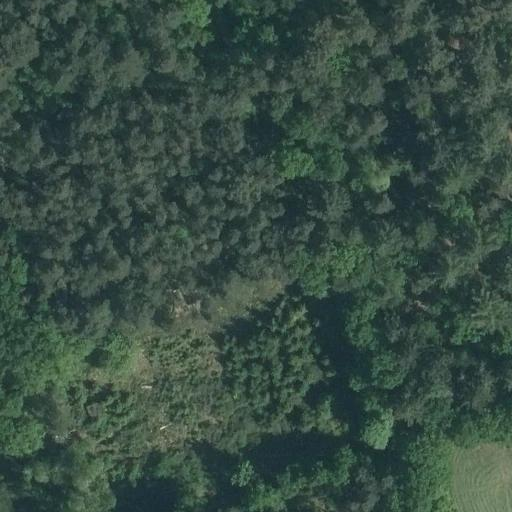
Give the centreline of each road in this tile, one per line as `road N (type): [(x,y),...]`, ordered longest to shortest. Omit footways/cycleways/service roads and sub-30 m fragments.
road 1 (track): [(361,333),(208,0)]
road 2 (track): [(402,423),(214,511)]
